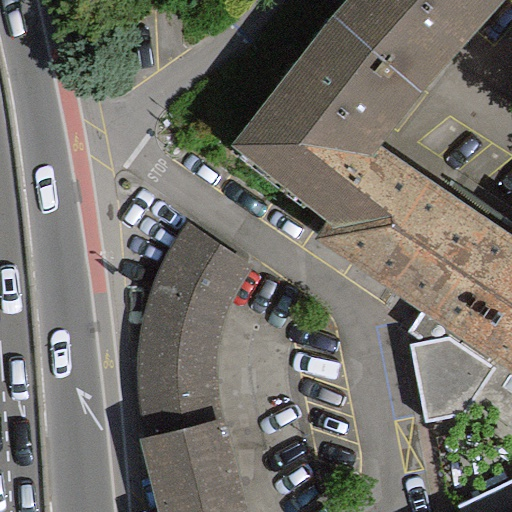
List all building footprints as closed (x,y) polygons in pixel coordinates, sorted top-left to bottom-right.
[(354,0),(339,16),(419,84),(493,0),(354,0)] [(337,212),(381,148),(373,143),(390,121),(419,84),(339,16),(242,140),(337,212)] [(511,360),(511,221),(505,217),(497,226),(381,148),(337,212),(325,232),(426,304),(511,360)] [(155,439),(223,422),(220,410),(215,387),(215,360),(218,336),(223,315),(234,288),(249,264),(193,225),(181,241),(171,260),(163,279),(154,310),(148,336),(145,366),(147,394),(151,422),(155,439)] [(511,360),(426,304),(410,328),(419,335),(420,340),(412,343),(428,421),(467,414),(479,395),(491,400),(493,410),(511,422),(511,360)] [(245,511),(223,422),(155,439),(151,440),(169,511),(245,511)] [(511,511),(511,486),(466,509),(467,511),(511,511)]
